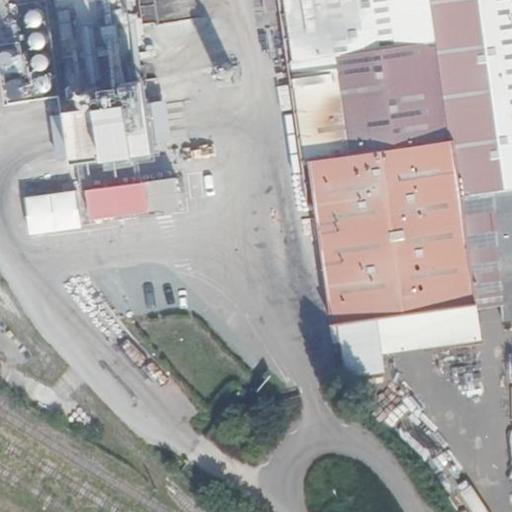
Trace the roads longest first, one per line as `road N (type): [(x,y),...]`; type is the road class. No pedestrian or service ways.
road 1 (unclassified): [(416,511),(388,469),(340,437),(303,443),(283,461),(276,488),(284,511)]
road 2 (unknown): [(207,137),(0,167)]
road 3 (unknown): [(207,137),(226,0)]
